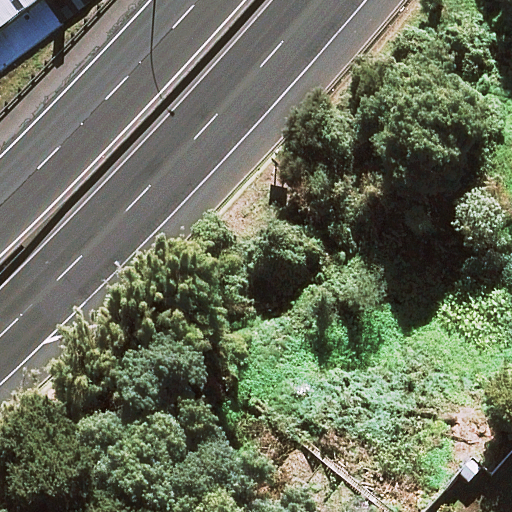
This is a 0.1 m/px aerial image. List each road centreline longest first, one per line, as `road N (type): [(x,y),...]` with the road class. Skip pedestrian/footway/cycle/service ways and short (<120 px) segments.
road 1 (trunk): [(320,0),(0,335)]
road 2 (trunk): [(0,206),(194,0)]
